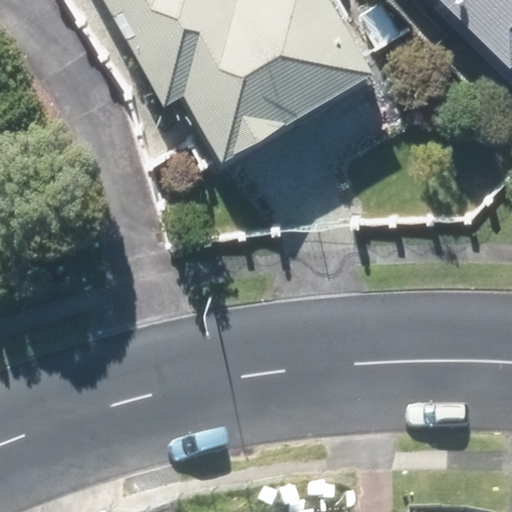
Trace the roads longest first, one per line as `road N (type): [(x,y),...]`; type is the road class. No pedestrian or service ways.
road 1 (residential): [(511,363),(375,360),(120,398),(0,436)]
road 2 (unknown): [(120,398),(118,175),(53,40)]
